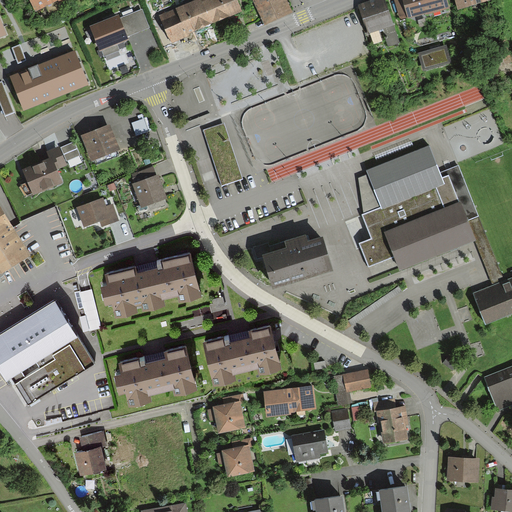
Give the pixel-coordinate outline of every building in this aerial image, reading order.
[(30,0),(36,11),(56,0),(59,0),(61,4),(68,0),(30,0)] [(242,10),(237,0),(191,0),(158,15),(171,45),(190,36),(189,33),(242,10)] [(291,11),(286,0),(253,0),(264,23),(291,11)] [(384,0),(372,0),(359,5),(369,34),(384,29),(390,45),(399,42),(384,0)] [(393,0),(400,20),(426,13),(426,15),(450,9),(447,0),(393,0)] [(454,0),(458,10),(489,0),(454,0)] [(143,9),(120,18),(128,36),(150,27),(143,9)] [(119,14),(90,26),(100,51),(102,51),(104,57),(120,50),(117,44),(129,39),(128,36),(120,18),(119,14)] [(446,45),(418,53),(424,71),(451,64),(446,45)] [(88,86),(74,51),(10,76),(24,111),(88,86)] [(13,113),(1,83),(0,83),(0,101),(6,116),(13,113)] [(140,120),(132,123),(137,136),(149,131),(142,114),(138,116),(140,120)] [(222,123),(204,130),(222,185),(241,179),(222,123)] [(109,124),(81,135),(91,160),(119,149),(109,124)] [(25,170),(34,192),(61,181),(55,167),(80,157),(74,142),(49,152),(52,160),(25,170)] [(395,256),(385,231),(459,201),(449,176),(443,179),(429,145),(366,170),(368,174),(381,207),(364,214),(361,215),(371,239),(359,244),(369,266),(395,256)] [(132,175),(135,183),(156,175),(153,167),(132,175)] [(158,174),(156,175),(135,183),(132,184),(142,209),(147,206),(149,210),(166,203),(165,199),(168,198),(158,174)] [(358,178),(364,214),(381,207),(368,174),(358,178)] [(114,183),(108,185),(110,191),(116,188),(114,183)] [(103,198),(77,207),(84,227),(100,221),(102,227),(119,221),(113,204),(106,206),(103,198)] [(385,231),(400,269),(476,238),(461,201),(385,231)] [(31,255),(0,204),(0,272),(1,274),(6,271),(31,255)] [(261,254),(271,287),(333,269),(323,236),(279,249),(261,254)] [(190,256),(107,276),(109,286),(102,288),(106,304),(113,303),(116,317),(137,312),(135,306),(143,304),(144,310),(164,306),(162,298),(179,295),(180,302),(200,297),(190,256)] [(489,325),(511,316),(511,281),(477,295),(489,325)] [(86,291),(80,292),(89,330),(101,327),(92,290),(86,291)] [(215,299),(218,311),(227,309),(224,297),(215,299)] [(55,303),(0,336),(0,368),(7,380),(12,377),(29,403),(93,364),(55,303)] [(262,375),(282,370),(271,326),(248,331),(250,339),(225,345),(223,338),(203,343),(214,387),(236,382),(234,374),(260,368),(262,375)] [(122,375),(114,376),(119,396),(125,394),(129,408),(149,403),(148,396),(173,390),(175,397),(198,392),(186,347),(164,352),(166,359),(146,364),(145,361),(139,362),(138,359),(118,363),(122,375)] [(511,368),(487,377),(498,408),(511,403),(511,368)] [(367,369),(333,376),(339,405),(351,403),(349,391),(371,387),(367,369)] [(315,386),(263,392),(266,417),(317,411),(315,386)] [(213,411),(208,412),(209,422),(215,421),(217,434),(245,429),(240,402),(212,407),(213,411)] [(403,406),(376,410),(380,444),(408,441),(403,406)] [(347,409),(331,412),(335,432),(350,429),(347,409)] [(325,430),(292,436),(296,463),(321,459),(320,454),(329,453),(325,430)] [(79,437),(83,451),(101,447),(107,445),(103,431),(79,437)] [(221,455),(216,456),(217,466),(223,465),(225,478),(253,473),(248,446),(220,451),(221,455)] [(83,451),(74,453),(80,476),(107,470),(101,447),(83,451)] [(447,481),(480,482),(480,458),(448,457),(447,481)] [(410,511),(407,487),(380,491),(382,511),(410,511)] [(491,509),(511,511),(511,488),(495,487),(494,497),(493,497),(491,509)] [(346,511),(344,495),(315,499),(317,511),(346,511)] [(188,511),(187,503),(142,510),(141,511),(188,511)]
